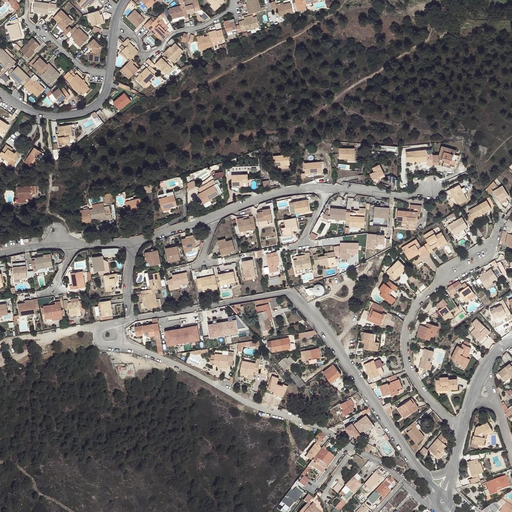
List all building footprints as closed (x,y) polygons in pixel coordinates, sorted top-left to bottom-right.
[(57,8),(57,2),(35,0),(34,11),(49,12),(50,10),(53,10),(54,8),(57,8)] [(77,0),(76,1),(84,9),(90,3),(92,0),(77,0)] [(187,4),(188,9),(189,12),(202,10),(201,3),(200,0),(187,0),(185,0),(187,4)] [(209,0),(214,4),(220,9),(228,1),(227,0),(209,0)] [(248,0),(249,2),(252,12),(262,9),(259,0),(248,0)] [(295,11),(292,1),(279,4),(277,0),(274,0),(272,1),(275,12),(280,11),(281,14),(295,11)] [(183,5),(171,8),(174,21),(190,17),(189,12),(188,9),(184,10),(183,5)] [(72,18),(62,8),(54,17),(64,27),(72,18)] [(146,19),(136,8),(128,16),(138,26),(146,19)] [(99,10),(89,13),(93,26),(105,22),(102,13),(100,13),(99,10)] [(207,21),(212,18),(207,12),(202,15),(207,21)] [(243,20),(240,20),(241,23),(242,30),(243,31),(262,25),(259,15),(255,17),(246,19),(243,20)] [(145,25),(147,28),(156,20),(153,17),(145,25)] [(235,17),(225,20),(228,30),(238,27),(238,29),(239,31),(242,30),(241,23),(237,24),(236,21),(235,21),(235,17)] [(157,32),(164,39),(170,32),(160,22),(159,23),(156,20),(147,28),(150,30),(152,28),(153,29),(157,32)] [(22,37),(18,23),(13,25),(8,26),(12,40),(22,37)] [(63,33),(66,36),(71,31),(73,29),(70,26),(63,33)] [(79,27),(78,28),(76,26),(73,29),(71,31),(73,33),(76,37),(82,44),(89,37),(79,27)] [(209,33),(210,37),(212,43),(225,40),(223,33),(219,34),(218,31),(209,33)] [(157,32),(155,34),(162,41),(164,39),(157,32)] [(34,37),(21,50),(29,58),(42,45),(34,37)] [(201,51),(213,48),(212,43),(210,37),(205,38),(198,40),(201,51)] [(89,43),(93,46),(92,50),(89,50),(88,60),(99,61),(100,47),(101,45),(94,38),(89,43)] [(126,48),(123,50),(128,56),(132,60),(132,59),(134,57),(138,53),(139,52),(131,43),(126,48)] [(168,51),(165,54),(173,62),(182,54),(185,52),(177,45),(169,52),(168,51)] [(12,68),(18,62),(3,47),(0,49),(0,60),(2,59),(12,68)] [(50,63),(39,53),(31,61),(42,71),(50,63)] [(173,62),(176,65),(185,56),(182,54),(173,62)] [(150,58),(147,61),(154,68),(156,65),(150,58)] [(131,77),(138,69),(133,64),(135,62),(132,59),(132,60),(130,61),(123,68),(127,73),(126,75),(129,78),(131,77)] [(164,71),(170,66),(163,59),(158,64),(164,71)] [(26,85),(32,79),(19,66),(10,76),(16,80),(17,79),(22,84),(23,83),(25,83),(26,85)] [(58,72),(52,66),(43,74),(52,83),(61,74),(58,72)] [(173,69),(170,66),(164,71),(166,74),(173,69)] [(154,75),(148,68),(137,78),(144,86),(154,75)] [(4,74),(0,79),(0,81),(3,84),(8,77),(4,74)] [(88,85),(76,74),(68,82),(81,93),(87,86),(88,85)] [(26,85),(25,86),(28,90),(29,89),(38,97),(46,90),(37,81),(35,82),(32,79),(26,85)] [(87,86),(81,93),(83,96),(90,88),(87,86)] [(70,96),(64,87),(61,89),(60,88),(52,93),(59,103),(66,98),(67,98),(70,96)] [(130,100),(125,92),(112,100),(117,108),(130,100)] [(8,125),(0,118),(0,131),(3,133),(8,125)] [(73,135),(72,125),(60,126),(61,136),(59,136),(60,143),(71,143),(71,138),(70,135),(73,135)] [(16,151),(5,145),(0,152),(0,153),(9,160),(16,151)] [(441,153),(434,154),(435,164),(440,163),(442,159),(445,159),(444,165),(452,167),(453,164),(457,165),(458,159),(456,159),(458,153),(457,152),(458,148),(443,145),(441,153)] [(42,150),(35,146),(26,160),(35,166),(40,158),(44,152),(42,150)] [(428,157),(427,147),(407,149),(408,159),(428,157)] [(355,148),(339,148),(339,159),(348,159),(355,159),(355,148)] [(289,154),(273,155),(274,167),(285,166),(290,165),(289,154)] [(323,171),(322,160),(305,161),(305,171),(323,171)] [(373,179),(376,178),(384,174),(380,164),(372,167),(374,171),(370,173),(373,179)] [(245,181),(245,173),(229,173),(229,184),(237,184),(237,181),(245,181)] [(186,183),(189,189),(196,185),(193,180),(186,183)] [(505,197),(508,195),(502,185),(499,187),(495,181),(489,186),(491,189),(488,190),(490,192),(492,191),(501,204),(507,200),(505,197)] [(219,194),(215,184),(199,192),(204,202),(219,194)] [(469,200),(462,184),(452,189),(459,204),(469,200)] [(36,186),(18,186),(19,198),(26,198),(32,198),(32,193),(36,193),(36,186)] [(178,205),(174,190),(158,194),(163,208),(178,205)] [(102,193),(103,202),(113,201),(113,193),(102,193)] [(144,209),(141,198),(126,202),(129,213),(144,209)] [(311,210),(308,199),(295,202),(298,213),(311,210)] [(469,213),(465,215),(469,223),(474,220),(472,217),(475,215),(476,216),(490,208),(485,200),(468,210),(469,213)] [(398,219),(403,219),(411,220),(410,224),(410,228),(415,228),(416,213),(419,213),(420,207),(423,208),(424,201),(412,201),(411,207),(415,207),(415,210),(399,208),(398,219)] [(89,208),(80,210),(82,223),(92,221),(91,220),(99,218),(106,217),(106,220),(112,219),(109,206),(104,207),(93,209),(89,209),(89,208)] [(273,218),(271,206),(264,208),(264,211),(258,213),(260,220),(273,218)] [(347,219),(348,208),(331,207),(330,217),(347,219)] [(391,218),(392,208),(377,207),(376,217),(391,218)] [(257,228),(255,215),(251,215),(251,218),(239,220),(241,232),(257,228)] [(366,227),(366,216),(352,215),(350,226),(366,227)] [(454,234),(468,226),(462,216),(449,223),(454,234)] [(301,228),(298,217),(286,220),(288,227),(284,227),(285,233),(294,231),(301,228)] [(427,243),(424,245),(429,253),(433,251),(431,249),(438,245),(445,240),(440,232),(435,235),(431,230),(423,236),(427,243)] [(509,246),(511,246),(511,235),(508,234),(507,238),(505,237),(506,233),(504,232),(501,242),(505,243),(505,245),(509,246)] [(196,236),(182,238),(185,250),(199,247),(196,236)] [(236,250),(234,240),(221,243),(223,253),(236,250)] [(429,253),(424,245),(418,250),(416,247),(419,245),(416,240),(402,249),(407,258),(418,251),(420,253),(423,258),(429,254),(429,253)] [(335,247),(335,250),(337,256),(341,256),(341,259),(349,260),(349,252),(361,253),(360,243),(351,242),(351,244),(346,245),(346,242),(342,242),(342,245),(335,247)] [(182,260),(179,246),(175,247),(175,250),(168,251),(170,263),(182,260)] [(153,266),(164,264),(161,249),(150,251),(153,266)] [(334,259),(338,259),(337,256),(335,250),(327,251),(328,253),(319,254),(319,253),(314,254),(316,263),(320,263),(321,264),(326,263),(330,262),(329,260),(334,259)] [(409,260),(420,253),(418,251),(407,258),(409,260)] [(43,254),(32,255),(33,264),(36,264),(37,267),(52,265),(51,252),(43,252),(43,254)] [(106,267),(104,254),(93,255),(96,269),(106,267)] [(279,264),(277,255),(267,257),(270,273),(278,272),(276,265),(279,264)] [(313,267),(311,257),(295,260),(296,270),(313,267)] [(335,265),(334,259),(329,260),(330,262),(326,263),(327,267),(335,265)] [(257,276),(254,260),(242,262),(244,270),(242,271),(243,279),(257,276)] [(398,275),(406,267),(399,261),(387,273),(396,281),(400,277),(398,275)] [(497,264),(498,266),(504,276),(507,275),(500,262),(497,264)] [(27,275),(26,265),(13,266),(14,277),(27,275)] [(407,269),(406,267),(398,275),(400,277),(407,269)] [(86,285),(82,269),(71,271),(72,278),(74,278),(74,283),(72,283),(73,288),(86,285)] [(492,282),(497,278),(491,270),(479,279),(486,288),(493,283),(492,282)] [(162,287),(166,286),(162,271),(151,273),(152,284),(150,284),(151,289),(152,288),(154,288),(162,287)] [(237,282),(234,271),(219,274),(222,286),(237,282)] [(169,279),(170,285),(170,288),(177,287),(177,284),(183,284),(191,282),(190,272),(174,275),(175,278),(169,279)] [(117,273),(104,275),(106,287),(116,286),(116,282),(118,281),(117,273)] [(218,288),(216,275),(211,276),(212,279),(202,281),(204,291),(218,288)] [(397,287),(388,281),(385,285),(383,284),(378,291),(382,293),(380,296),(389,303),(393,297),(388,293),(391,289),(394,291),(397,287)] [(451,284),(447,287),(452,294),(456,291),(455,289),(460,285),(458,281),(451,284)] [(420,287),(424,290),(427,288),(430,285),(426,282),(420,287)] [(312,294),(313,295),(314,296),(316,296),(317,296),(319,295),(320,295),(321,293),(321,292),(322,291),(321,289),(321,288),(320,287),(319,286),(317,285),(315,285),(314,286),(313,287),(311,288),(311,289),(311,291),(311,293),(312,294)] [(466,303),(476,295),(468,285),(464,288),(458,293),(466,303)] [(149,289),(141,290),(142,295),(145,294),(146,304),(147,304),(148,309),(161,306),(159,298),(157,299),(155,292),(158,291),(157,289),(162,289),(162,287),(154,288),(152,288),(151,289),(149,289)] [(443,318),(451,313),(450,312),(456,308),(453,304),(454,303),(453,301),(456,299),(453,295),(445,301),(444,298),(434,306),(443,318)] [(280,306),(278,297),(260,300),(261,303),(274,301),(275,307),(280,306)] [(40,310),(38,298),(34,298),(35,302),(26,303),(18,304),(20,317),(37,313),(37,310),(40,310)] [(114,314),(112,299),(101,301),(104,315),(114,314)] [(70,300),(64,301),(66,310),(70,310),(71,315),(83,313),(81,302),(70,303),(70,300)] [(64,317),(62,301),(56,302),(57,306),(51,307),(51,305),(44,306),(46,319),(64,317)] [(509,311),(504,302),(500,304),(489,311),(493,318),(498,316),(504,312),(505,314),(509,311)] [(241,303),(230,305),(237,313),(240,310),(237,307),(241,306),(241,303)] [(382,313),(383,307),(373,303),(367,320),(372,322),(373,320),(381,323),(384,314),(382,313)] [(0,304),(0,315),(9,314),(8,304),(0,304)] [(262,330),(271,328),(268,316),(266,310),(269,309),(268,304),(256,307),(262,330)] [(186,317),(179,319),(180,325),(201,321),(199,310),(185,313),(186,317)] [(453,315),(451,313),(443,318),(445,321),(453,315)] [(373,320),(372,322),(383,326),(387,315),(384,314),(381,323),(373,320)] [(152,323),(134,326),(135,331),(143,330),(144,334),(148,333),(154,332),(154,335),(155,338),(157,338),(160,337),(157,317),(152,318),(152,323)] [(213,322),(208,323),(209,332),(224,329),(223,320),(217,321),(216,318),(213,318),(213,322)] [(485,336),(489,332),(476,319),(471,324),(475,328),(470,333),(476,338),(475,339),(481,345),(488,339),(485,336)] [(433,334),(436,326),(428,323),(426,327),(424,326),(419,325),(416,336),(428,340),(429,336),(430,333),(433,334)] [(199,337),(197,325),(188,326),(188,328),(174,331),(174,329),(165,330),(167,342),(176,341),(176,343),(191,340),(190,338),(199,337)] [(364,349),(376,350),(377,342),(375,342),(373,342),(374,333),(364,332),(363,341),(365,341),(364,349)] [(176,341),(167,342),(167,345),(169,345),(176,344),(178,345),(180,345),(182,345),(184,345),(186,344),(187,344),(189,343),(191,342),(191,341),(198,340),(199,339),(199,337),(190,338),(191,340),(176,343),(176,341)] [(273,351),(290,348),(289,338),(267,342),(268,347),(272,346),(273,351)] [(248,342),(239,343),(237,350),(241,351),(242,346),(249,345),(248,342)] [(467,351),(469,352),(470,349),(462,345),(460,348),(457,347),(451,359),(457,362),(457,363),(462,366),(466,358),(464,357),(467,351)] [(306,364),(321,361),(319,347),(302,350),(302,353),(304,353),(306,364)] [(419,367),(427,369),(428,364),(430,364),(433,351),(424,348),(422,355),(419,367)] [(227,359),(230,360),(232,352),(228,352),(227,355),(214,353),(210,353),(209,361),(212,362),(212,364),(217,364),(225,366),(226,362),(227,359)] [(285,370),(291,363),(288,360),(284,356),(278,362),(285,370)] [(257,366),(262,367),(264,358),(259,357),(258,362),(245,359),(243,370),(251,372),(250,376),(255,377),(256,370),(257,366)] [(370,378),(380,374),(382,373),(380,367),(385,365),(384,362),(382,363),(381,358),(365,363),(370,378)] [(470,360),(466,358),(462,366),(466,368),(470,360)] [(294,364),(289,369),(291,371),(298,378),(303,372),(294,364)] [(324,372),(330,381),(340,373),(334,364),(324,372)] [(511,376),(511,365),(511,364),(499,374),(506,382),(511,376)] [(307,385),(313,380),(303,372),(298,378),(302,381),(307,385)] [(451,389),(451,390),(457,390),(457,380),(448,380),(448,378),(440,379),(440,381),(436,381),(436,389),(451,389)] [(396,389),(398,389),(395,380),(389,382),(390,384),(388,384),(387,383),(378,386),(383,397),(390,394),(391,396),(397,393),(396,389)] [(272,390),(282,392),(284,385),(274,383),(272,390)] [(353,407),(355,406),(351,398),(341,404),(343,408),(340,410),(343,415),(354,409),(353,407)] [(412,405),(415,410),(418,408),(411,399),(410,400),(413,404),(412,405)] [(406,417),(415,410),(412,405),(413,404),(410,400),(399,407),(406,417)] [(406,417),(399,407),(397,409),(403,418),(406,417)] [(354,424),(356,427),(359,424),(364,430),(369,427),(373,423),(367,415),(354,424)] [(415,421),(407,428),(410,431),(408,433),(417,444),(425,437),(416,425),(417,424),(415,421)] [(485,434),(487,435),(488,435),(494,431),(488,422),(481,427),(480,426),(477,428),(475,436),(474,436),(472,443),(471,447),(478,449),(479,445),(481,446),(485,434)] [(352,423),(345,428),(350,434),(352,433),(355,437),(359,433),(352,423)] [(375,426),(373,423),(369,427),(364,430),(366,433),(375,426)] [(327,435),(320,430),(314,436),(322,441),(327,435)] [(437,456),(440,452),(447,444),(445,442),(447,439),(445,438),(445,435),(445,434),(442,432),(438,437),(429,449),(437,456)] [(308,454),(314,458),(322,448),(316,444),(308,454)] [(424,447),(419,452),(424,456),(428,450),(424,447)] [(322,448),(314,458),(313,460),(317,463),(326,469),(328,466),(326,464),(333,456),(322,448)] [(472,477),(476,476),(479,475),(482,473),(479,463),(477,459),(480,458),(479,454),(469,455),(471,461),(467,463),(472,477)] [(328,466),(335,458),(333,456),(326,464),(328,466)] [(375,464),(370,459),(363,467),(368,471),(375,464)] [(317,463),(313,460),(309,465),(311,467),(320,474),(322,472),(315,466),(317,463)] [(311,467),(309,465),(302,474),(303,474),(304,475),(311,467)] [(369,479),(375,484),(381,478),(380,478),(374,473),(369,479)] [(304,475),(303,474),(300,480),(305,483),(308,479),(304,475)] [(500,492),(510,488),(507,477),(486,484),(491,497),(497,494),(496,491),(500,490),(500,492)] [(352,479),(348,483),(344,488),(348,492),(343,498),(346,500),(359,486),(352,479)] [(390,489),(386,486),(382,483),(371,496),(374,498),(379,493),(384,497),(390,489)] [(295,488),(292,486),(283,498),(286,501),(284,504),(288,507),(303,488),(297,484),(295,488)] [(313,495),(308,491),(303,498),(308,502),(313,495)] [(359,502),(362,497),(357,493),(353,498),(359,502)] [(395,494),(391,498),(396,502),(400,498),(395,494)] [(330,511),(338,511),(347,503),(345,502),(342,499),(330,511)] [(321,511),(322,511),(312,503),(311,505),(308,502),(301,510),(303,511),(321,511)] [(511,511),(511,507),(505,503),(502,509),(506,511),(511,511)]
